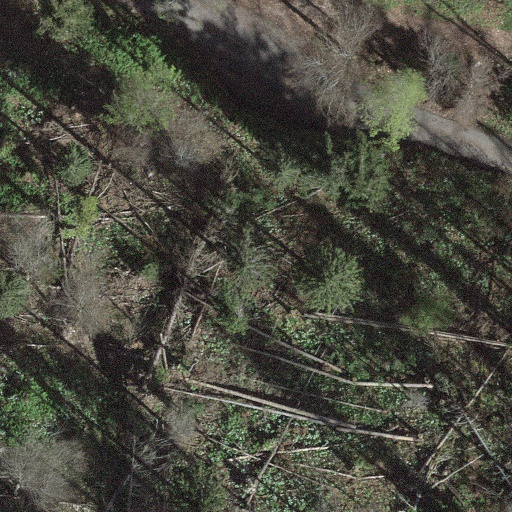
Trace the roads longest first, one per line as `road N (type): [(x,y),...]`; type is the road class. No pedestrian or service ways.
road 1 (unclassified): [(175,0),(511,152)]
road 2 (track): [(511,58),(351,85)]
